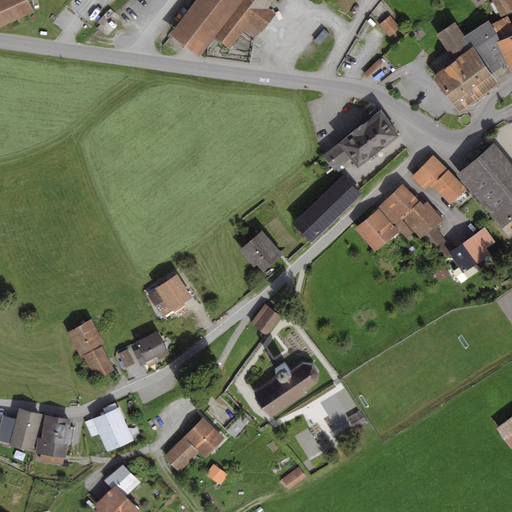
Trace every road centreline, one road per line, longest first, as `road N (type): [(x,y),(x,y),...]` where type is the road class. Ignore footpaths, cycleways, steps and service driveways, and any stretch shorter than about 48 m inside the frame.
road 1 (unclassified): [(0,404),(87,408),(165,372),(446,134)]
road 2 (tertiary): [(325,79),(0,41)]
road 3 (tertiary): [(446,134),(386,97),(325,79)]
